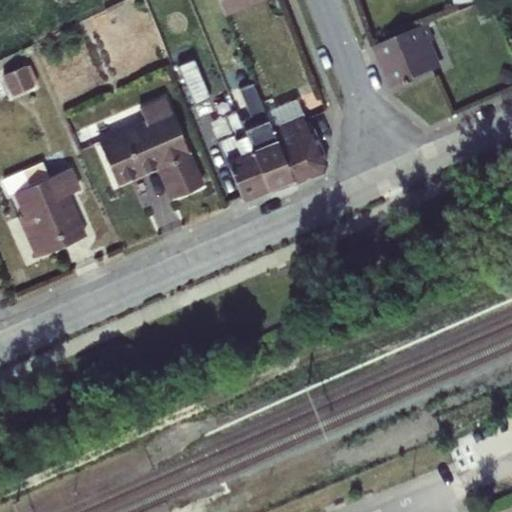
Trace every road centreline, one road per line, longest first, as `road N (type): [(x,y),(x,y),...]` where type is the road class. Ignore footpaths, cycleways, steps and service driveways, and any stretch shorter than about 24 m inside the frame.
road 1 (residential): [(396,177),(0,347)]
road 2 (residential): [(396,177),(324,0)]
road 3 (residential): [(511,126),(396,177)]
